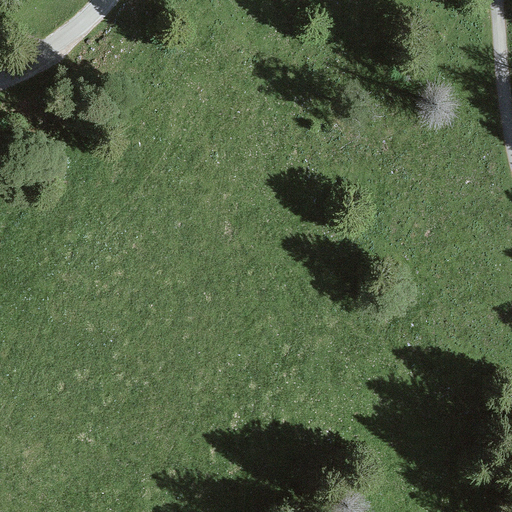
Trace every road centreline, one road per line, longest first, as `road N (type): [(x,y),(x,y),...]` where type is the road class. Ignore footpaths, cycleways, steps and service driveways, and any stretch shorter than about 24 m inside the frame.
road 1 (unclassified): [(495,0),(511,147)]
road 2 (unclassified): [(103,0),(75,29),(0,78)]
